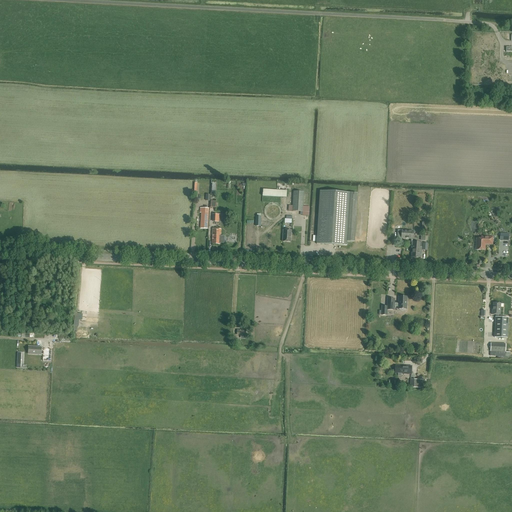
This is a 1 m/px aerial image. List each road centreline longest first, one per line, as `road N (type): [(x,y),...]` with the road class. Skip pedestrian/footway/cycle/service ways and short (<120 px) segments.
road 1 (tertiary): [(511,276),(0,251)]
road 2 (unclassified): [(57,0),(480,22),(496,31)]
